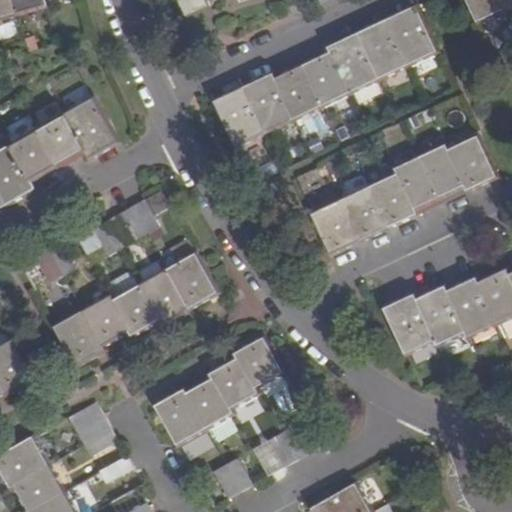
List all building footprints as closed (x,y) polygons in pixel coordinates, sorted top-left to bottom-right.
[(0,0),(0,20),(19,15),(15,0),(0,0)] [(15,0),(19,15),(45,8),(43,0),(15,0)] [(212,7),(209,1),(208,0),(182,0),(190,17),(212,7)] [(509,10),(504,0),(469,0),(481,23),(509,10)] [(417,7),(389,21),(410,65),(439,51),(419,10),(417,7)] [(360,35),(381,78),(410,65),(389,21),(360,35)] [(352,93),(381,78),(360,35),(331,49),(333,53),(352,93)] [(305,66),(324,106),(352,93),(333,53),(305,66)] [(295,120),(324,106),(305,66),(276,80),(295,120)] [(295,120),(276,80),(273,75),(246,88),(268,133),(295,120)] [(268,133),(246,88),(217,102),(239,147),(268,133)] [(90,162),(117,147),(92,101),(65,117),(88,157),(90,162)] [(61,172),(88,157),(65,117),(38,131),(61,172)] [(38,131),(10,147),(33,188),(61,172),(38,131)] [(450,148),(470,192),(499,178),(479,134),(450,148)] [(445,204),(470,192),(450,148),(448,145),(423,157),(445,204)] [(0,152),(0,195),(7,209),(36,192),(33,188),(10,147),(0,152)] [(420,216),(445,204),(423,157),(398,169),(400,172),(420,216)] [(420,216),(400,172),(372,186),(392,229),(420,216)] [(364,242),(392,229),(372,186),(343,200),(364,242)] [(364,242),(343,200),(314,214),(335,256),(337,255),(364,242)] [(146,202),(133,209),(148,237),(162,229),(146,202)] [(133,209),(122,215),(137,243),(148,237),(133,209)] [(106,225),(93,231),(108,258),(120,251),(106,225)] [(77,268),(63,243),(49,251),(63,276),(77,268)] [(51,282),(63,276),(49,251),(37,257),(51,282)] [(218,298),(195,256),(168,271),(191,312),(218,298)] [(134,270),(111,281),(117,293),(140,282),(134,270)] [(511,325),(511,278),(510,275),(508,270),(480,282),(499,325),(502,330),(511,325)] [(191,312),(168,271),(141,286),(162,324),(164,328),(191,312)] [(470,337),(499,325),(480,282),(478,279),(450,292),(469,333),(470,337)] [(136,339),(162,324),(141,286),(114,301),(133,334),(136,339)] [(448,287),(418,300),(438,341),(440,346),(469,333),(450,292),(448,287)] [(83,311),(105,350),(133,334),(114,301),(111,295),(83,311)] [(438,341),(418,300),(417,296),(388,309),(410,354),(438,341)] [(107,354),(105,350),(83,311),(56,327),(80,369),(107,354)] [(237,356),(240,361),(258,392),(285,376),(265,340),(237,356)] [(34,383),(12,344),(0,350),(0,384),(8,398),(34,383)] [(258,392),(240,361),(214,376),(217,380),(236,414),(262,398),(258,392)] [(238,418),(236,414),(217,380),(189,396),(210,434),(238,418)] [(210,434),(189,396),(187,393),(160,408),(184,450),(210,434)] [(71,421),(87,448),(114,433),(107,421),(98,406),(71,421)] [(295,430),(283,436),(299,464),(311,457),(295,430)] [(114,433),(87,448),(94,459),(120,444),(114,433)] [(299,464),(283,436),(270,444),(286,471),(299,464)] [(51,468),(35,442),(0,461),(0,468),(13,490),(17,488),(51,468)] [(130,459),(102,475),(112,492),(140,476),(130,459)] [(241,461),(229,468),(244,496),(257,489),(241,461)] [(30,511),(37,511),(67,495),(51,468),(17,488),(30,511)] [(244,496),(229,468),(214,475),(230,503),(244,496)] [(316,511),(372,511),(358,488),(316,511)] [(77,511),(67,495),(37,511),(77,511)]
